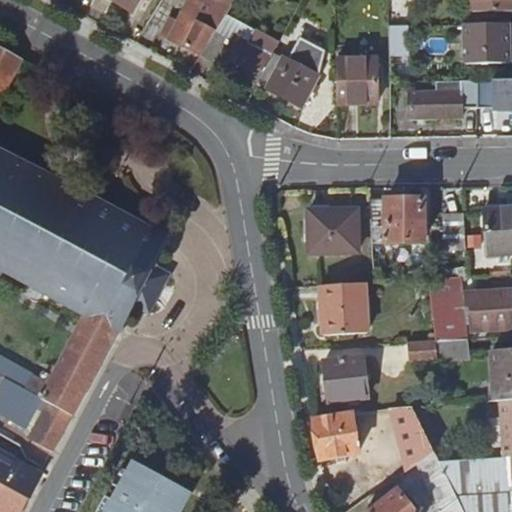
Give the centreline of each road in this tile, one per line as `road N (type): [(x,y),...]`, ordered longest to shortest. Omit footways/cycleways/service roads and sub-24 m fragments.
road 1 (residential): [(38,511),(113,371),(145,352),(173,371),(283,501)]
road 2 (tertiary): [(229,157),(284,466),(283,501)]
road 3 (residential): [(511,163),(229,157)]
road 4 (tertiary): [(0,10),(199,119),(229,157)]
